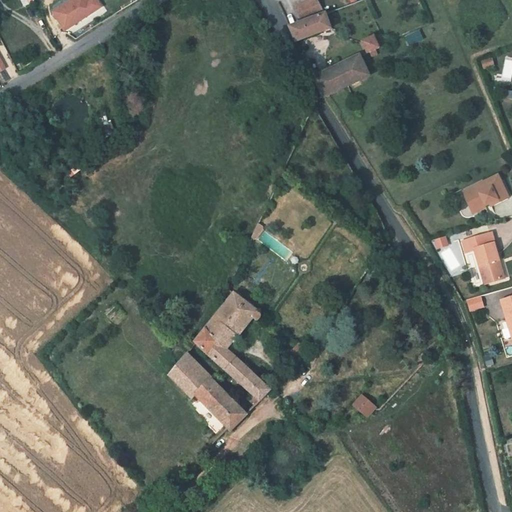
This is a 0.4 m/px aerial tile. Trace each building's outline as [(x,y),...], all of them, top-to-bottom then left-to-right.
[(68,0),(51,11),(64,30),(99,8),(94,0),(68,0)] [(301,22),(325,14),(317,0),(311,0),(295,8),(301,22)] [(297,42),(331,30),(326,15),(290,28),(297,42)] [(375,37),(362,42),(367,54),(370,53),(371,57),(378,54),(376,50),(379,49),(379,47),(386,43),(382,36),(375,39),(375,37)] [(312,66),(308,68),(313,78),(322,99),(325,97),(370,77),(360,56),(321,75),(317,66),(313,68),(312,66)] [(99,116),(106,138),(113,135),(105,114),(99,116)] [(82,170),(77,163),(57,178),(61,185),(82,170)] [(463,194),(471,210),(489,201),(490,205),(491,208),(509,200),(498,177),(463,194)] [(471,210),(473,215),(487,208),(486,207),(490,205),(489,201),(471,210)] [(262,229),(258,227),(252,241),(253,242),(254,241),(255,241),(255,242),(262,232),(262,231),(261,230),(262,229)] [(485,286),(502,281),(496,262),(499,261),(494,244),(493,245),(490,235),(463,243),(466,253),(474,250),(485,286)] [(433,240),(435,249),(447,245),(444,236),(433,240)] [(496,262),(502,281),(505,280),(499,261),(496,262)] [(225,296),(231,299),(235,295),(228,290),(225,296)] [(196,343),(225,370),(235,359),(226,350),(233,341),(235,343),(236,344),(238,345),(240,344),(242,341),(241,339),(239,337),(237,336),(251,319),(253,321),(254,321),(256,321),(257,321),(259,320),(260,319),(260,318),(261,317),(260,315),(260,314),(235,295),(231,299),(196,343)] [(465,300),(468,312),(483,307),(480,295),(465,300)] [(511,297),(501,301),(511,337),(511,297)] [(289,356),(298,364),(300,362),(309,352),(300,344),(289,356)] [(210,412),(220,422),(230,432),(237,426),(247,416),(187,355),(169,376),(193,400),(196,397),(210,412)] [(270,391),(235,359),(225,370),(260,402),(270,391)] [(312,376),(300,362),(298,364),(289,373),(301,385),(312,376)] [(353,406),(364,416),(365,416),(368,416),(370,414),(372,413),(373,411),(374,408),(373,406),(373,405),(363,396),(353,406)]
